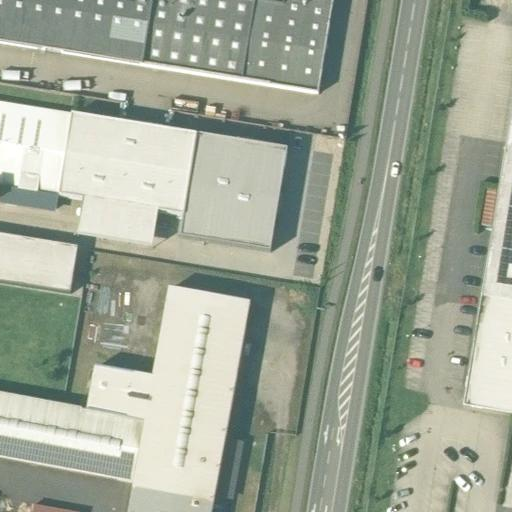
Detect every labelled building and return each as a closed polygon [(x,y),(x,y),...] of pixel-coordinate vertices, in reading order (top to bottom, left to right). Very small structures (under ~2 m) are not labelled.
[(0,0),(0,43),(317,94),(332,0),(0,0)] [(0,97),(9,99),(10,84),(0,83),(0,97)] [(52,107),(92,107),(92,95),(52,95),(52,107)] [(71,116),(0,104),(0,188),(58,197),(71,116)] [(511,106),(482,295),(511,299),(511,106)] [(195,136),(71,116),(58,197),(183,218),(195,136)] [(0,247),(0,287),(83,302),(90,264),(0,247)] [(250,305),(169,291),(153,379),(95,369),(87,413),(225,439),(250,305)] [(511,299),(482,295),(464,410),(511,416),(511,299)] [(43,401),(23,398),(22,401),(0,397),(0,460),(134,485),(214,500),(225,439),(87,413),(42,405),(43,401)] [(212,511),(214,500),(134,485),(128,511),(212,511)]
